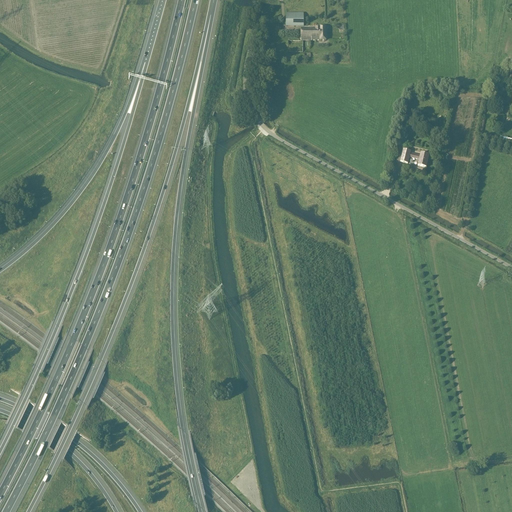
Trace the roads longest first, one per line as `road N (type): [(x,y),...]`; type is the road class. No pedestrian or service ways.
road 1 (motorway): [(5,511),(84,347),(135,214),(194,0)]
road 2 (motorway): [(28,511),(135,272),(211,11)]
road 3 (motorway): [(181,0),(117,226),(0,495)]
road 4 (motorway): [(200,511),(176,387),(172,269),(211,11)]
road 5 (unclassified): [(511,268),(264,128),(244,85),(253,33),(272,0)]
road 6 (motorway): [(145,62),(90,241),(0,450)]
road 7 (motorway): [(145,62),(99,165),(46,231),(0,270)]
road 8 (motorway): [(140,511),(76,442),(0,399)]
road 9 (motorway): [(116,511),(71,453),(0,409)]
